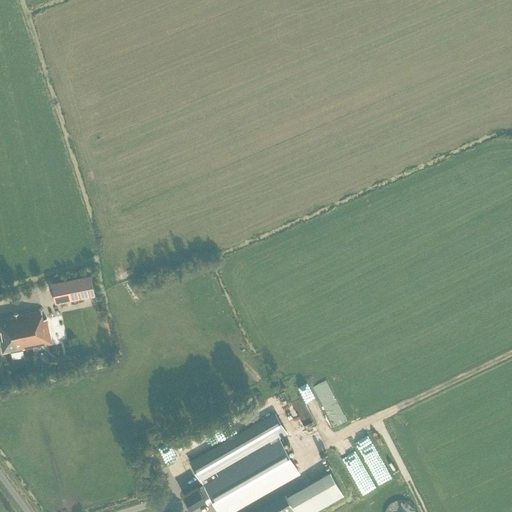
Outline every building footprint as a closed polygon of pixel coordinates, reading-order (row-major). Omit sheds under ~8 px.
[(51,282),(55,302),(95,294),(91,274),(51,282)] [(43,319),(41,310),(0,318),(0,339),(2,352),(52,342),(46,318),(43,319)] [(346,420),(329,377),(314,383),(332,426),(346,420)] [(202,482),(279,437),(287,433),(275,412),(190,461),(202,482)] [(279,437),(202,482),(203,484),(213,500),(219,511),(229,511),(291,477),(299,472),(279,437)] [(286,495),(286,496),(295,511),(312,511),(343,494),(329,470),(286,495)] [(213,500),(203,484),(198,487),(198,486),(184,495),(191,507),(205,499),(207,504),(213,500)] [(295,511),(286,496),(258,511),(295,511)] [(413,511),(415,506),(402,502),(400,510),(403,511),(413,511)]
